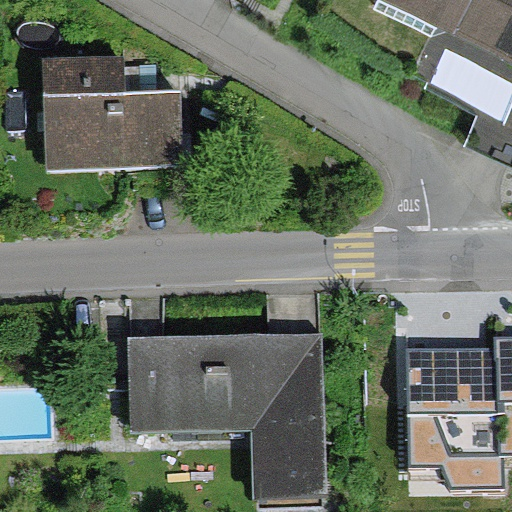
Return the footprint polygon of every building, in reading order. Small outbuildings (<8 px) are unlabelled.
[(511,0),(392,0),(511,56),(511,0)] [(511,79),(447,52),(433,84),(509,116),(511,109),(511,79)] [(117,63),(49,65),(52,165),(177,160),(175,96),(118,98),(117,63)] [(494,350),(409,350),(409,468),(442,468),(451,489),(505,488),(504,455),(511,454),(511,337),(494,338),(494,350)] [(315,341),(136,346),(139,424),(259,421),(261,497),(319,495),(315,341)]
